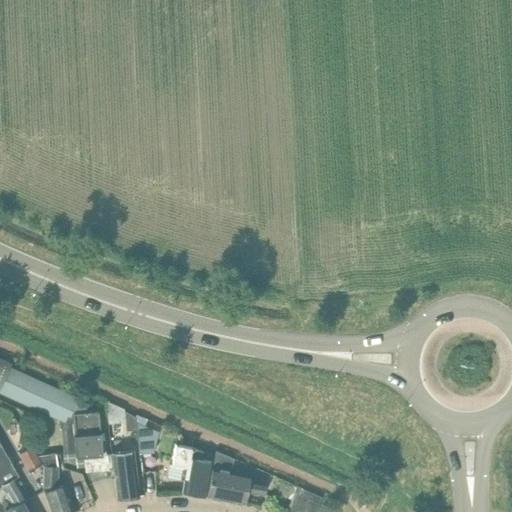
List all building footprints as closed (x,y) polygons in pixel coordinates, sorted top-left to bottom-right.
[(0,392),(65,422),(72,407),(76,398),(9,368),(10,363),(0,358),(0,392)] [(70,412),(75,456),(101,454),(97,410),(70,412)] [(126,430),(136,429),(135,416),(123,411),(126,430)] [(152,446),(159,432),(136,423),(140,454),(153,453),(152,446)] [(0,485),(1,485),(13,505),(3,511),(28,511),(22,501),(27,499),(15,477),(18,475),(8,458),(0,443),(0,485)] [(191,447),(176,444),(172,464),(183,466),(181,479),(184,479),(182,491),(206,496),(211,466),(212,461),(202,459),(203,452),(191,447)] [(31,445),(19,452),(29,469),(40,463),(37,456),(31,445)] [(133,449),(111,452),(116,499),(139,496),(135,467),(133,449)] [(39,456),(37,456),(40,463),(44,465),(43,491),(46,500),(50,511),(72,511),(74,511),(68,493),(65,483),(56,486),(57,465),(55,453),(39,455),(39,456)] [(206,496),(244,503),(246,492),(263,495),(266,481),(254,479),(254,476),(249,475),(250,473),(211,466),(206,496)] [(315,511),(320,502),(322,497),(303,489),(293,511),(315,511)]
